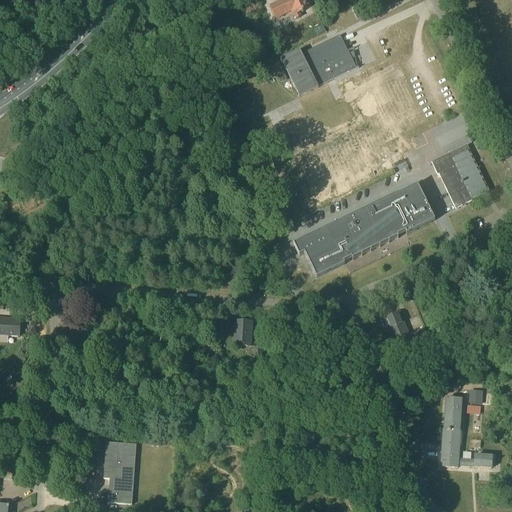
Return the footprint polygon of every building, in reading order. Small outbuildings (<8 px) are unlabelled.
[(301,19),(299,14),(310,10),(305,0),(285,0),(286,0),(270,7),(276,20),(291,12),(294,17),(293,17),(295,22),(301,19)] [(356,8),(351,10),(357,21),(362,19),(356,8)] [(302,56),(300,52),(286,58),(280,61),(299,99),(318,89),(318,88),(334,80),(355,70),(353,65),(339,37),(302,56)] [(339,88),(333,90),(337,100),(343,98),(339,88)] [(387,137),(407,126),(403,118),(383,129),(387,137)] [(290,146),(296,142),(293,136),(287,140),(290,146)] [(466,147),(431,164),(437,177),(439,176),(456,210),(472,202),(472,201),(489,192),(466,147)] [(399,195),(399,194),(293,246),(299,258),(305,255),(317,280),(345,266),(344,264),(352,260),(353,262),(354,262),(353,260),(361,256),(362,258),(362,257),(361,255),(370,251),(371,253),(370,251),(379,247),(380,249),(380,248),(379,247),(388,243),(389,244),(388,242),(397,238),(398,240),(398,238),(405,234),(407,236),(435,222),(424,200),(417,187),(417,186),(416,186),(416,187),(408,191),(408,190),(407,191),(399,195)] [(294,241),(303,237),(299,229),(290,233),(294,241)] [(383,320),(393,343),(409,336),(399,313),(383,320)] [(20,321),(0,319),(0,337),(19,338),(20,321)] [(234,347),(251,348),(252,323),(235,322),(234,347)] [(422,330),(413,333),(416,342),(426,338),(422,330)] [(257,348),(254,349),(254,359),(269,360),(269,348),(257,348)] [(482,406),(482,393),(469,392),(469,405),(482,406)] [(458,469),(458,468),(458,460),(460,433),(459,432),(461,401),(446,400),(443,432),(442,432),(440,468),(458,469)] [(103,480),(109,481),(107,505),(132,507),(136,446),(106,444),(103,480)] [(458,460),(458,468),(473,469),(491,470),(492,458),(474,457),(474,461),(458,460)]
